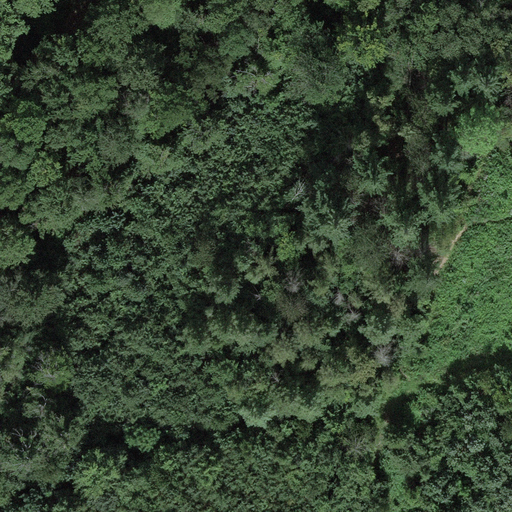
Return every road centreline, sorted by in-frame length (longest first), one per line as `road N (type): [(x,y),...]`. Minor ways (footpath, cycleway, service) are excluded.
road 1 (track): [(362,0),(246,106),(131,186),(0,258)]
road 2 (track): [(86,0),(0,97)]
road 3 (track): [(358,511),(404,390)]
